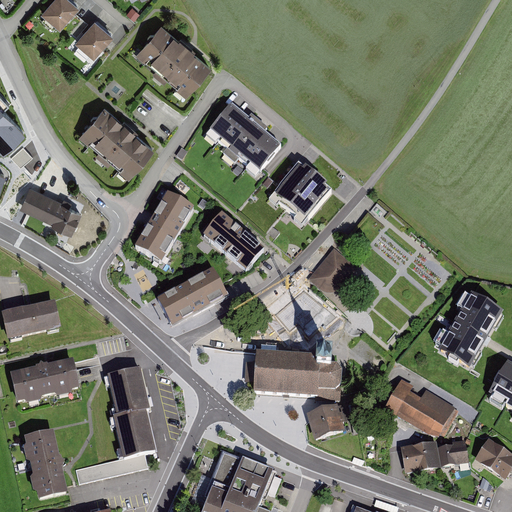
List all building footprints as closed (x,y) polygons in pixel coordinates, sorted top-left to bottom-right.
[(52,0),(41,14),(61,30),(80,6),(72,0),(52,0)] [(135,21),(140,15),(133,8),(127,14),(135,21)] [(77,39),(89,25),(76,14),(64,28),(77,39)] [(75,43),(94,59),(114,35),(95,19),(75,43)] [(137,55),(186,96),(211,66),(161,26),(137,55)] [(10,105),(0,94),(0,148),(4,153),(24,134),(3,111),(10,105)] [(130,179),(156,147),(105,107),(79,139),(130,179)] [(281,150),(232,109),(212,133),(260,174),(281,150)] [(302,229),(332,193),(326,188),(328,187),(306,168),(304,170),(299,166),(269,201),(277,208),(280,204),(297,219),(294,222),(302,229)] [(83,215),(30,190),(20,210),(73,235),(83,215)] [(167,200),(137,250),(161,265),(191,214),(167,200)] [(206,240),(247,274),(264,254),(223,220),(206,240)] [(334,250),(308,281),(322,293),(326,294),(331,295),(336,294),(340,292),(358,270),(334,250)] [(173,329),(225,302),(212,277),(160,304),(173,329)] [(438,352),(470,371),(504,313),(472,295),(438,352)] [(8,343),(62,330),(55,303),(2,316),(8,343)] [(255,397),(341,402),(343,372),(338,366),(332,366),(333,354),(317,353),(317,358),(258,354),(255,397)] [(75,363),(12,378),(19,407),(82,391),(75,363)] [(511,409),(511,366),(507,363),(488,395),(511,409)] [(142,371),(110,379),(119,418),(115,419),(125,462),(77,473),(80,488),(148,472),(144,457),(157,454),(148,413),(152,413),(142,371)] [(456,415),(402,385),(388,411),(442,441),(456,415)] [(340,408),(310,416),(317,441),(347,433),(340,408)] [(54,434),(23,442),(38,502),(69,494),(54,434)] [(439,448),(404,452),(407,476),(474,467),(470,442),(455,444),(455,450),(440,452),(439,448)] [(511,458),(490,444),(477,464),(508,484),(511,477),(511,458)] [(276,473),(226,454),(204,511),(266,511),(263,511),(276,473)]
